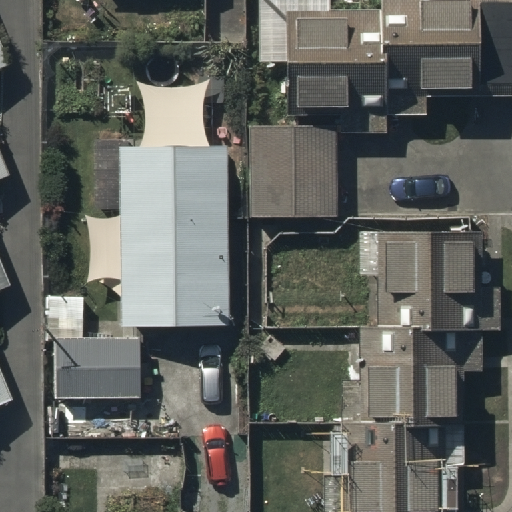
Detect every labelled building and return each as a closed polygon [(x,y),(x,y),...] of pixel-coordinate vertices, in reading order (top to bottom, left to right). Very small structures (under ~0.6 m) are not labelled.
[(511,104),(511,0),(383,0),(383,16),(333,16),(333,0),(261,0),(261,68),(291,68),(291,129),(251,129),(251,223),(341,223),(341,142),(385,142),(385,126),(428,126),(428,104),(511,104)] [(0,413),(14,407),(0,373),(0,296),(10,291),(0,267),(0,188),(12,183),(0,154),(0,76),(13,69),(0,40),(0,413)] [(122,333),(232,329),(226,154),(133,158),(132,143),(95,144),(97,218),(118,217),(122,333)] [(446,511),(447,468),(463,469),(464,375),(479,375),(482,240),(363,238),(362,283),(379,284),(378,328),(361,328),(360,390),(346,389),(344,486),(351,487),(350,511),(446,511)] [(141,407),(140,343),(58,346),(60,409),(141,407)]
